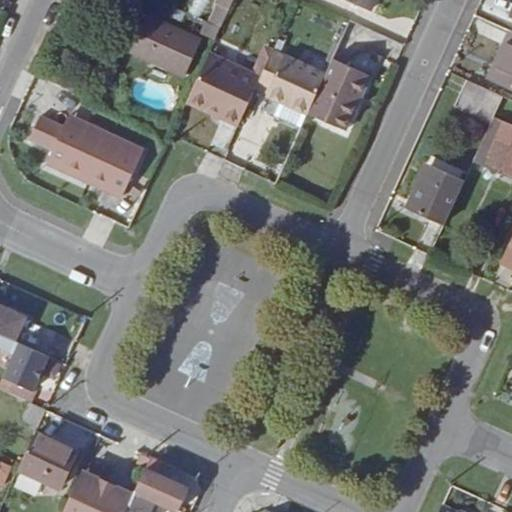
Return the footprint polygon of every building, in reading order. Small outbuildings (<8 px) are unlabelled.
[(222,29),(235,0),(220,0),(210,24),(222,29)] [(376,0),(346,0),(371,11),(376,0)] [(202,41),(149,17),(133,51),(187,76),(202,41)] [(218,39),(222,29),(210,24),(209,23),(204,32),(218,39)] [(511,31),(504,49),(509,50),(496,78),(511,85),(511,31)] [(285,101),(310,113),(327,75),(276,52),(262,83),(259,89),(285,101)] [(209,59),(193,92),(229,109),(226,116),(243,124),(259,89),(262,83),(209,59)] [(371,76),(334,59),(327,75),(310,113),(347,130),(371,76)] [(47,80),(76,92),(83,77),(54,65),(47,80)] [(505,98),(468,81),(455,108),(493,125),(495,119),(505,98)] [(193,92),(189,100),(226,116),(229,109),(193,92)] [(285,101),(278,116),(304,127),(310,113),(285,101)] [(89,126),(85,135),(67,126),(43,115),(32,138),(55,150),(49,163),(123,197),(144,152),(89,126)] [(89,126),(70,117),(67,126),(85,135),(89,126)] [(493,125),(477,159),(511,175),(511,127),(495,119),(493,125)] [(447,223),(465,184),(428,167),(410,206),(447,223)] [(0,306),(0,333),(0,334),(15,341),(26,317),(0,306)] [(15,341),(0,334),(0,351),(10,356),(1,374),(34,389),(50,356),(15,341)] [(34,389),(1,374),(0,376),(0,389),(28,402),(34,389)] [(36,433),(22,463),(19,470),(61,489),(78,452),(36,433)] [(163,463),(152,458),(136,492),(163,504),(177,510),(187,487),(158,474),(163,463)] [(0,487),(3,489),(11,468),(0,463),(0,487)] [(135,495),(84,471),(80,478),(132,502),(135,495)] [(127,511),(132,502),(80,478),(64,511),(127,511)] [(149,511),(158,511),(163,504),(136,492),(135,495),(132,502),(127,511),(147,511),(148,511),(149,511)]
